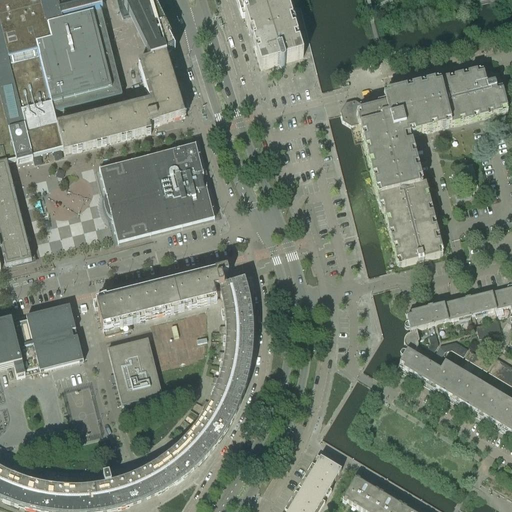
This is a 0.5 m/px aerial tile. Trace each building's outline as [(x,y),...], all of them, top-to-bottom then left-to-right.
[(0,0),(0,247),(0,248),(1,252),(4,265),(6,270),(8,269),(16,267),(20,266),(31,264),(31,263),(27,248),(23,231),(23,230),(22,229),(20,218),(16,202),(9,175),(7,165),(16,163),(17,165),(18,165),(17,163),(17,162),(10,134),(10,133),(13,133),(13,134),(14,135),(15,135),(16,136),(17,136),(18,136),(18,135),(19,135),(20,135),(20,134),(21,133),(21,132),(21,131),(21,130),(24,130),(31,159),(32,162),(33,161),(32,160),(62,152),(57,129),(54,116),(53,114),(121,97),(114,67),(115,67),(113,59),(112,59),(111,58),(111,57),(111,56),(108,44),(107,42),(106,39),(106,37),(100,14),(96,0),(0,0)] [(121,0),(124,5),(121,6),(127,19),(130,19),(135,29),(142,42),(146,51),(148,55),(145,56),(147,60),(140,62),(141,66),(165,59),(165,57),(173,53),(169,44),(165,35),(158,21),(147,0),(121,0)] [(235,0),(238,9),(241,8),(249,36),(252,35),(255,44),(252,45),(260,72),(277,67),(274,56),(276,56),(279,68),(280,69),(282,69),(283,68),(284,67),(284,66),(281,54),(283,53),(286,64),(303,59),(299,45),(295,47),(293,42),(297,41),(294,32),(292,33),(289,24),(292,23),(284,0),(235,0)] [(165,59),(141,66),(136,68),(138,74),(148,107),(63,128),(63,127),(57,129),(62,152),(64,158),(151,136),(149,130),(183,120),(165,59)] [(441,252),(424,187),(421,188),(411,146),(409,139),(501,115),(500,113),(507,111),(502,94),(505,93),(502,81),(499,81),(498,75),(495,73),(477,78),(476,75),(383,98),(382,100),(381,100),(378,104),(373,102),(364,104),(362,107),(355,103),(345,105),(340,114),(342,123),(351,129),(359,126),(381,214),(384,213),(396,263),(399,262),(401,269),(417,265),(418,266),(419,266),(420,269),(424,268),(423,263),(439,259),(438,253),(441,252)] [(195,148),(99,172),(106,198),(104,199),(104,201),(104,203),(104,207),(104,211),(106,214),(107,218),(108,219),(110,221),(112,221),(118,247),(214,223),(206,192),(204,192),(201,179),(203,179),(195,148)] [(129,325),(216,304),(215,300),(220,299),(221,303),(223,302),(224,307),(222,307),(225,328),(219,329),(219,335),(225,334),(224,355),(218,354),(218,360),(224,361),(219,380),(214,379),(212,384),(218,386),(215,392),(214,396),(236,405),(238,402),(241,393),(243,388),(246,376),(248,363),(248,358),(249,345),(249,333),(249,327),(248,315),(246,302),(244,297),(241,284),(228,288),(226,278),(228,278),(227,273),(214,276),(215,279),(210,280),(96,309),(104,340),(131,333),(129,325)] [(511,289),(490,295),(494,313),(510,309),(511,308),(511,289)] [(494,313),(490,295),(470,300),(469,299),(464,300),(465,302),(441,307),(446,325),(494,313)] [(446,325),(441,307),(432,310),(432,309),(427,310),(427,311),(405,316),(410,334),(416,332),(446,325)] [(0,372),(13,369),(16,381),(25,379),(83,364),(69,309),(0,326),(0,372)] [(478,342),(501,336),(497,323),(475,329),(478,342)] [(408,351),(407,352),(413,356),(418,347),(417,345),(416,345),(416,344),(417,344),(418,342),(416,332),(410,334),(410,335),(408,336),(404,342),(404,346),(404,347),(405,348),(405,349),(406,350),(408,351)] [(426,353),(432,357),(438,347),(435,337),(428,339),(430,346),(426,353)] [(162,398),(148,341),(107,351),(121,408),(162,398)] [(463,359),(467,352),(455,345),(440,348),(434,358),(440,361),(444,354),(451,353),(463,359)] [(440,372),(413,356),(407,352),(397,368),(417,379),(416,380),(421,383),(421,382),(431,388),(440,372)] [(486,374),(491,366),(469,353),(464,360),(486,374)] [(511,388),(511,386),(511,370),(496,361),(488,375),(511,388)] [(455,402),(469,379),(444,364),(440,372),(431,388),(455,402)] [(479,416),(493,393),(469,379),(455,402),(479,416)] [(503,431),(511,415),(511,404),(493,393),(479,416),(503,431)] [(145,500),(156,495),(167,488),(172,485),(182,478),(191,470),(196,466),(204,457),(212,447),(216,443),(223,432),(229,422),(231,417),(235,408),(236,405),(214,396),(213,399),(210,405),(204,403),(202,408),(207,411),(202,419),(196,428),(191,424),(188,429),(193,433),(186,441),(179,448),(175,444),(171,447),(169,445),(153,457),(155,460),(150,463),(149,460),(140,465),(144,473),(135,478),(130,480),(121,484),(118,475),(108,477),(103,479),(93,480),(83,482),(84,490),(78,491),(68,491),(58,490),(51,489),(42,488),(32,485),(34,480),(28,478),(26,483),(16,480),(7,476),(10,470),(4,468),(2,473),(0,472),(0,499),(7,503),(19,507),(25,509),(37,511),(39,511),(106,511),(110,511),(128,506),(145,500)] [(511,436),(511,415),(503,431),(511,436)] [(320,460),(306,483),(327,495),(332,486),(331,485),(333,481),(335,482),(341,472),(320,460)] [(375,493),(364,486),(359,483),(360,482),(356,480),(356,481),(355,481),(342,502),(358,511),(368,511),(379,495),(378,494),(378,493),(375,492),(375,493)] [(317,511),(327,495),(306,483),(288,511),(317,511)] [(398,506),(387,500),(382,497),(383,496),(380,494),(379,495),(368,511),(399,511),(402,509),(401,508),(401,507),(398,505),(398,506)]
